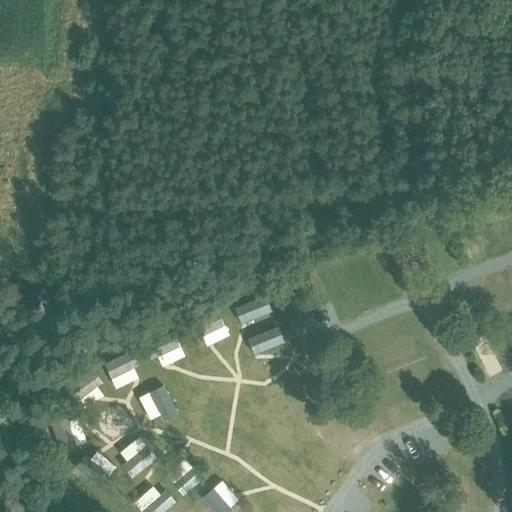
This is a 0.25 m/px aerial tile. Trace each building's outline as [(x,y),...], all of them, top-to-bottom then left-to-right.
[(332,260),(320,266),(334,293),(346,288),(332,260)] [(251,293),(226,312),(237,326),(262,306),(251,293)] [(209,343),(222,328),(213,321),(200,335),(209,343)] [(270,321),(239,330),(244,349),(276,339),(270,321)] [(376,328),(361,336),(376,364),(391,356),(376,328)] [(163,364),(175,351),(164,341),(152,354),(163,364)] [(125,361),(100,373),(107,389),(132,376),(125,361)] [(428,364),(418,367),(422,385),(433,382),(428,364)] [(156,380),(130,389),(140,418),(167,408),(156,380)] [(130,430),(109,446),(123,464),(144,448),(130,430)] [(87,444),(66,462),(85,483),(106,464),(87,444)] [(193,494),(211,511),(216,511),(232,495),(211,475),(193,494)] [(131,506),(152,490),(144,480),(123,496),(131,506)] [(158,487),(132,507),(136,511),(146,511),(166,497),(158,487)]
